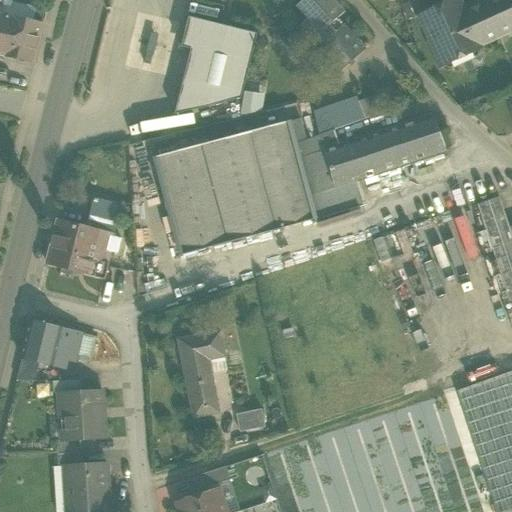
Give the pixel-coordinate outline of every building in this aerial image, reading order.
[(0,13),(10,16),(32,22),(36,8),(5,0),(3,0),(0,12),(0,13)] [(0,0),(0,55),(10,16),(0,13),(0,12),(3,0),(0,0)] [(344,13),(332,0),(303,0),(296,7),(309,21),(320,34),(337,19),(344,13)] [(456,0),(454,0),(420,16),(432,42),(428,44),(439,67),(478,48),(477,45),(462,12),(456,0)] [(511,8),(508,0),(489,0),(483,3),(498,35),(511,28),(511,8)] [(209,18),(211,9),(190,3),(187,12),(209,18)] [(498,35),(483,3),(462,12),(477,45),(498,35)] [(103,44),(104,44),(100,67),(122,71),(132,12),(109,8),(103,44)] [(32,22),(10,16),(0,55),(34,63),(43,24),(32,22)] [(257,35),(188,18),(181,47),(191,49),(176,114),(241,99),(257,35)] [(320,34),(309,21),(285,42),(300,59),(312,48),(328,65),(337,74),(364,50),(337,19),(320,34)] [(357,97),(313,112),(319,136),(334,131),(365,120),(357,97)] [(432,115),(399,126),(413,163),(446,152),(432,115)] [(289,123),(154,159),(180,256),(314,220),(314,221),(318,219),(364,204),(357,182),(357,181),(413,163),(399,126),(339,145),(334,131),(319,136),(306,141),(300,119),(289,123)] [(117,204),(93,198),(86,228),(86,229),(113,236),(117,204)] [(509,228),(499,198),(477,205),(511,310),(511,234),(510,227),(509,228)] [(113,236),(86,229),(86,228),(58,221),(46,265),(102,279),(109,252),(117,254),(120,239),(113,237),(113,236)] [(82,334),(29,322),(20,358),(22,359),(34,361),(53,366),(63,368),(65,359),(76,361),(82,334)] [(219,332),(178,340),(193,418),(218,413),(208,360),(224,356),(219,332)] [(34,361),(22,359),(17,380),(29,382),(34,361)] [(511,371),(456,392),(496,511),(504,511),(511,509),(511,371)] [(80,380),(52,382),(53,394),(59,394),(81,392),(80,380)] [(81,392),(59,394),(60,414),(61,414),(63,440),(62,440),(62,441),(62,442),(80,441),(105,439),(104,437),(103,437),(101,410),(103,410),(102,391),(81,392)] [(261,410),(236,415),(239,432),(264,427),(261,410)] [(80,441),(62,442),(62,441),(56,441),(57,455),(81,453),(80,441)] [(81,453),(57,455),(58,467),(64,467),(64,466),(82,465),(81,453)] [(82,465),(64,466),(64,467),(66,511),(106,511),(109,511),(106,464),(82,465)] [(225,467),(200,476),(204,488),(230,480),(225,467)] [(225,511),(218,490),(176,504),(178,511),(225,511)]
